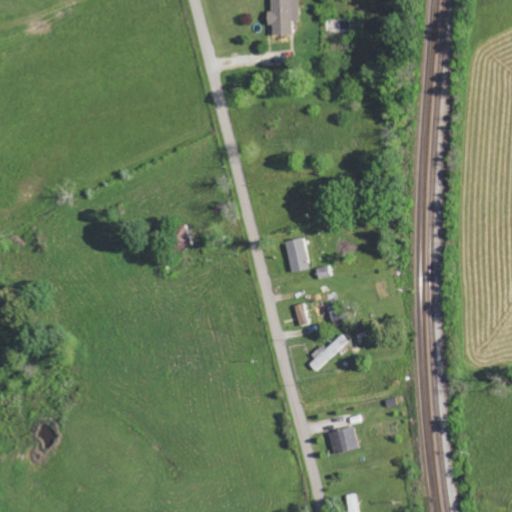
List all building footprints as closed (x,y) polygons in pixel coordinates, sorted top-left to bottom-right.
[(272,0),(273,12),(268,12),(268,25),(273,25),(274,34),(294,34),(292,0),(272,0)] [(292,273),(310,269),(302,238),(285,242),(292,273)] [(296,305),(299,326),(309,324),(307,304),(296,305)] [(309,363),(315,371),(349,343),(343,335),(309,363)] [(360,449),(355,427),(330,432),(335,454),(360,449)]
